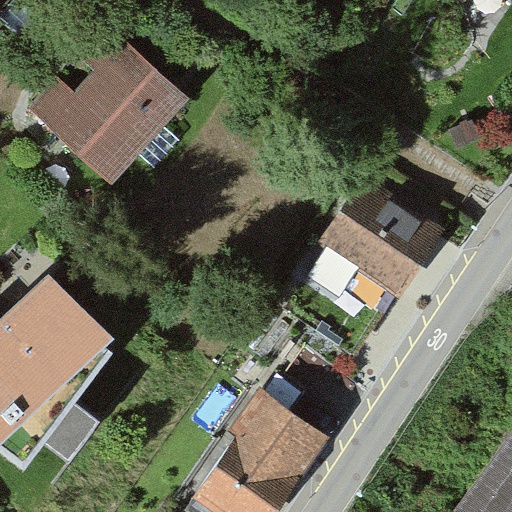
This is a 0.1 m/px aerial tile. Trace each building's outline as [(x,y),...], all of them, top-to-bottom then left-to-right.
[(0,0),(0,21),(10,30),(35,0),(0,0)] [(57,78),(26,112),(124,201),(153,169),(163,178),(187,151),(177,142),(208,109),(111,21),(81,52),(102,71),(78,97),(57,78)] [(444,227),(365,171),(316,240),(395,296),(444,227)] [(113,342),(47,278),(0,322),(0,449),(24,470),(45,445),(69,462),(98,425),(75,406),(114,356),(106,350),(113,342)] [(234,421),(180,496),(203,511),(283,511),(339,434),(259,377),(229,418),(234,421)] [(511,511),(511,417),(447,501),(461,511),(511,511)]
